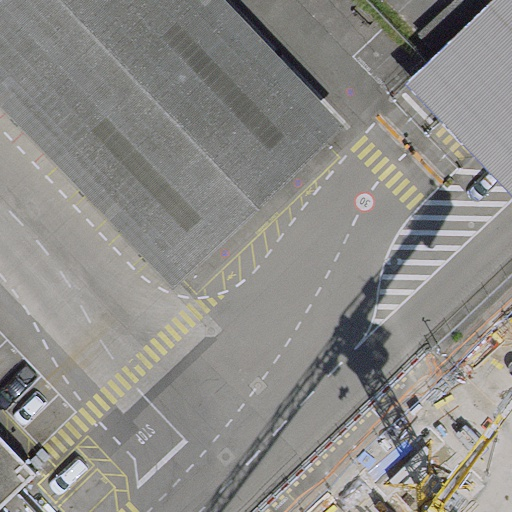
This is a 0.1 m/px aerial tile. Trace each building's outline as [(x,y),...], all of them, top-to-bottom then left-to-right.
[(0,0),(0,68),(192,270),(346,123),(230,0),(0,0)] [(430,63),(407,85),(441,121),(511,196),(511,0),(498,0),(436,58),(430,63)] [(511,511),(511,476),(450,410),(341,511),(511,511)] [(0,511),(44,470),(0,423),(0,511)] [(65,511),(44,490),(21,511),(65,511)]
